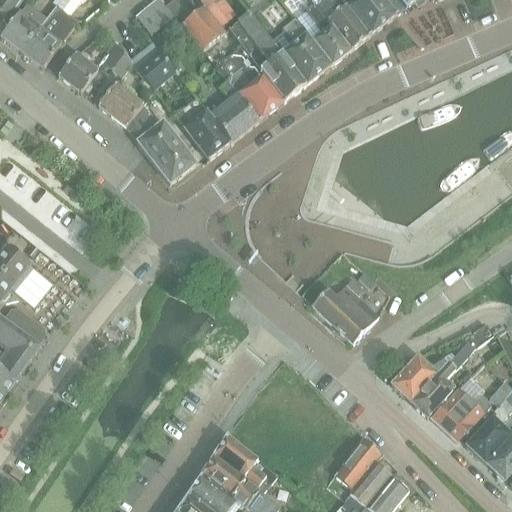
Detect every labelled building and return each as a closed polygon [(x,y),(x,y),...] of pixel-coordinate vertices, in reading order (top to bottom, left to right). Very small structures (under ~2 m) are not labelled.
[(0,0),(0,18),(8,24),(25,0),(0,0)] [(42,74),(45,71),(55,58),(78,27),(70,20),(80,8),(85,5),(89,1),(89,0),(63,0),(57,10),(54,13),(46,25),(39,34),(21,58),(42,74)] [(342,5),(341,5),(343,7),(369,41),(397,20),(381,0),(351,0),(343,6),(342,5)] [(381,0),(397,20),(422,0),(381,0)] [(176,2),(165,11),(173,21),(199,52),(203,56),(225,38),(203,11),(192,21),(176,2)] [(173,21),(165,11),(159,3),(136,21),(151,39),(173,21)] [(343,7),(341,5),(334,11),(338,17),(329,25),(328,25),(351,55),(369,41),(343,7)] [(307,15),(325,38),(314,46),(331,70),(351,55),(328,25),(329,25),(315,8),(307,15)] [(18,18),(12,26),(0,42),(21,58),(39,34),(18,18)] [(285,106),(306,90),(272,46),(248,18),(229,34),(241,50),(285,106)] [(272,46),(306,90),(331,70),(314,46),(296,23),(281,34),(284,37),(272,46)] [(237,95),(260,126),(285,106),(241,50),(216,70),(229,86),(237,95)] [(117,51),(103,69),(121,83),(132,69),(117,51)] [(158,56),(136,74),(152,95),(175,78),(158,56)] [(70,65),(58,81),(81,99),(97,77),(74,59),(70,65)] [(126,133),(127,132),(142,112),(132,104),(136,99),(118,86),(111,96),(99,112),(126,133)] [(237,95),(229,86),(221,92),(231,104),(209,120),(231,148),(260,126),(237,95)] [(196,149),(209,165),(231,148),(209,120),(196,104),(173,122),(196,149)] [(195,169),(183,154),(162,127),(157,131),(142,112),(127,132),(138,146),(137,147),(170,189),(195,169)] [(0,307),(31,269),(8,250),(0,260),(0,307)] [(363,277),(358,283),(370,294),(375,288),(373,286),(363,277)] [(312,310),(332,330),(358,302),(357,301),(363,295),(352,285),(336,301),(328,294),(312,310)] [(358,302),(332,330),(353,349),(379,321),(358,302)] [(0,373),(16,385),(41,351),(37,349),(45,339),(44,333),(18,314),(11,315),(4,325),(0,321),(0,373)] [(485,330),(472,339),(465,344),(467,347),(475,354),(493,341),(485,330)] [(475,354),(467,347),(459,356),(466,363),(475,354)] [(466,363),(459,356),(448,369),(454,375),(466,363)] [(391,390),(411,408),(437,381),(417,362),(391,390)] [(427,423),(428,421),(440,408),(451,395),(443,387),(454,375),(448,369),(437,381),(411,408),(427,423)] [(0,407),(16,385),(0,373),(0,407)] [(490,403),(498,412),(504,406),(511,398),(502,390),(490,403)] [(456,447),(459,444),(490,411),(479,401),(475,405),(472,402),(469,405),(458,395),(444,409),(431,424),(456,447)] [(466,451),(485,469),(511,442),(500,431),(511,418),(511,413),(504,406),(498,412),(493,418),(496,421),(480,436),(466,451)] [(278,481),(227,441),(214,460),(214,461),(258,495),(263,499),(278,481)] [(511,442),(485,469),(504,486),(511,478),(511,442)] [(350,500),(351,501),(376,468),(383,460),(364,443),(333,482),(352,497),(350,500)] [(259,511),(250,505),(258,495),(214,461),(203,479),(201,481),(239,511),(259,511)] [(395,511),(396,511),(409,496),(376,468),(351,501),(365,511),(364,511),(395,511)] [(239,511),(201,481),(188,499),(189,500),(204,511),(239,511)] [(204,511),(189,500),(180,511),(204,511)]
